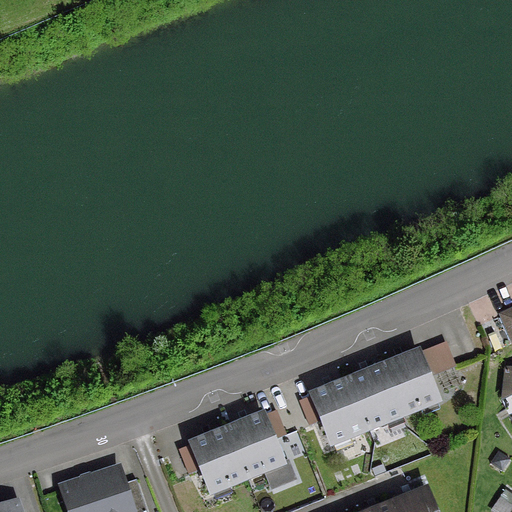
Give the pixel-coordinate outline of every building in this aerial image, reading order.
[(511,310),(500,316),(511,343),(511,310)] [(446,350),(432,356),(442,380),(456,374),(446,350)] [(415,355),(380,369),(399,416),(434,402),(428,385),(418,361),(415,355)] [(432,356),(418,361),(428,385),(442,380),(432,356)] [(365,430),(399,416),(380,369),(346,383),(365,430)] [(511,427),(511,370),(503,370),(500,402),(511,427)] [(330,444),(365,430),(346,383),(311,397),(330,444)] [(260,418),(225,432),(244,478),(279,464),(260,418)] [(209,492),(244,478),(225,432),(190,446),(209,492)] [(120,485),(115,472),(62,490),(69,511),(144,511),(134,481),(120,485)] [(431,511),(423,492),(388,506),(390,511),(431,511)] [(496,501),(489,511),(490,511),(506,511),(508,510),(496,501)]
